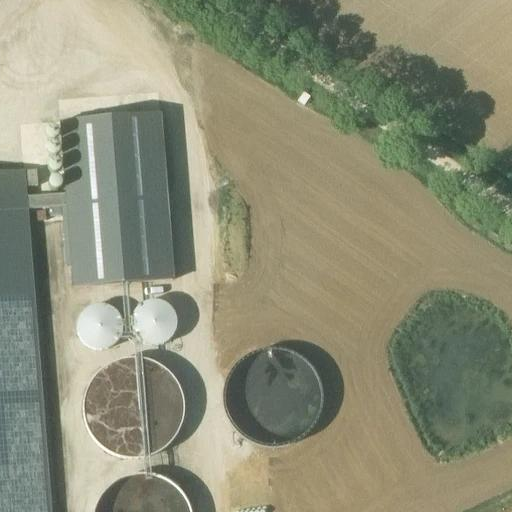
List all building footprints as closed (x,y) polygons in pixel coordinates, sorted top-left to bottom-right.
[(59,123),(73,291),(174,282),(160,115),(59,123)] [(0,174),(0,511),(50,511),(23,173),(0,174)] [(150,296),(123,322),(149,350),(177,324),(150,296)] [(76,344),(111,349),(116,309),(81,305),(76,344)] [(146,458),(174,434),(184,395),(158,365),(118,354),(84,384),(76,416),(107,452),(127,457),(121,478),(98,498),(94,511),(192,511),(193,511),(164,477),(151,474),(144,466),(146,458)]
